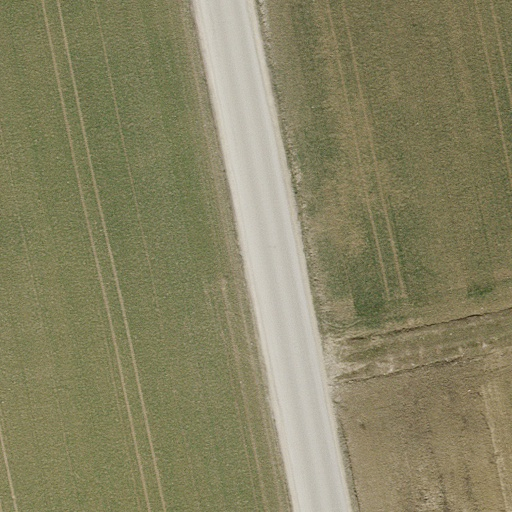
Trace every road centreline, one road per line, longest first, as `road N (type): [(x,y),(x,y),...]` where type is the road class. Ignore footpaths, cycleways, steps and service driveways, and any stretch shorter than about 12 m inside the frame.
road 1 (track): [(225,0),(327,511)]
road 2 (track): [(297,366),(511,323)]
